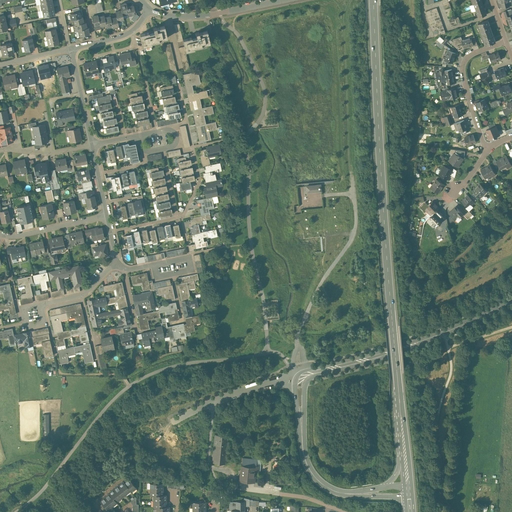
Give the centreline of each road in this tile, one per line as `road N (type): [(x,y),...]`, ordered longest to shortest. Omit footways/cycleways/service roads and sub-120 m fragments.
road 1 (primary): [(373,0),(404,452)]
road 2 (tertiary): [(511,300),(442,333),(302,376)]
road 3 (track): [(298,341),(319,285),(354,229),(351,176)]
road 4 (secondary): [(302,376),(302,447),(310,469),(334,489),(361,493)]
road 5 (unclassified): [(170,422),(259,384),(302,376)]
road 6 (residential): [(487,148),(462,68),(468,55),(506,42)]
road 7 (residential): [(148,9),(210,14),(279,0)]
